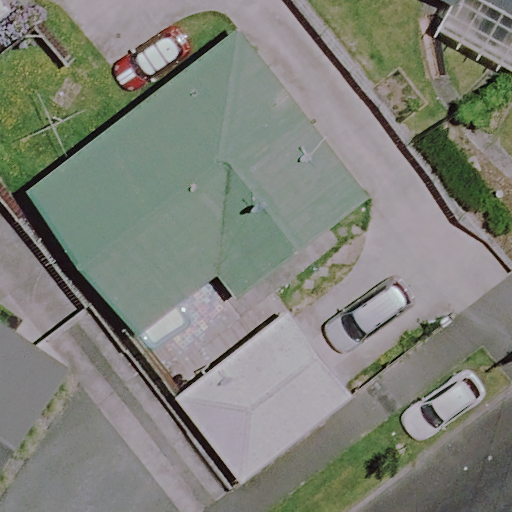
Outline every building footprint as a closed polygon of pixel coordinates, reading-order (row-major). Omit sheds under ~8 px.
[(0,0),(0,23),(17,11),(8,0),(0,0)] [(449,24),(511,62),(511,0),(458,0),(463,2),(449,24)] [(371,196),(244,32),(41,189),(149,329),(229,267),(248,292),(371,196)] [(360,394),(294,310),(186,394),(252,478),(360,394)] [(0,334),(0,480),(68,381),(0,334)]
